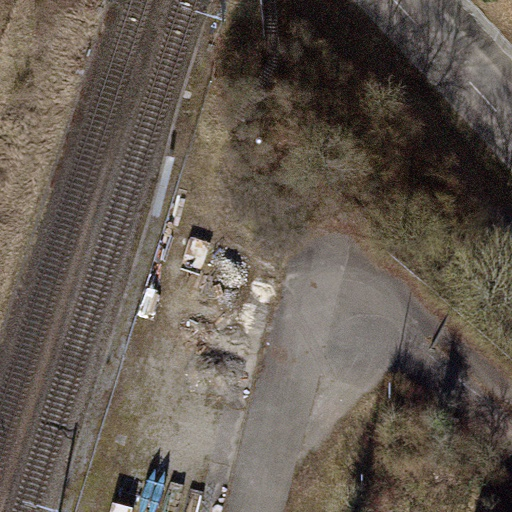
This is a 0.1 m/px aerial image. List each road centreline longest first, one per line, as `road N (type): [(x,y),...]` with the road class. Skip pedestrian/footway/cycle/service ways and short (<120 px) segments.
road 1 (residential): [(511,436),(476,402),(370,347),(323,360),(274,429),(253,511)]
road 2 (tertiary): [(406,0),(511,118)]
